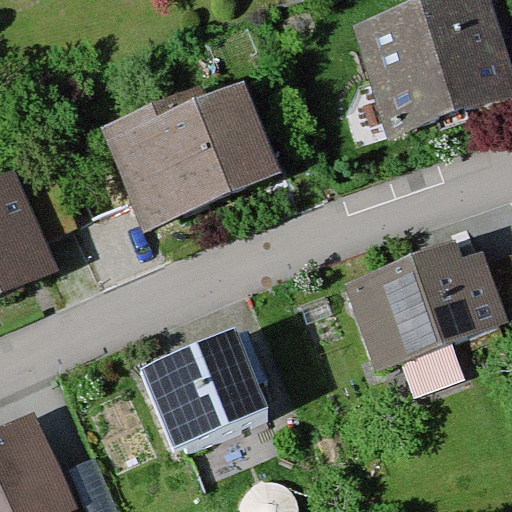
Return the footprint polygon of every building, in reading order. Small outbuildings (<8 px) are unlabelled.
[(485,0),(396,0),(355,12),(387,126),(511,92),(485,0)] [(241,73),(107,127),(145,223),(279,169),(241,73)] [(14,168),(0,173),(0,288),(54,267),(14,168)] [(478,237),(348,284),(376,362),(506,315),(478,237)] [(234,326),(138,366),(172,449),(269,409),(234,326)] [(81,511),(30,416),(0,431),(0,511),(81,511)]
